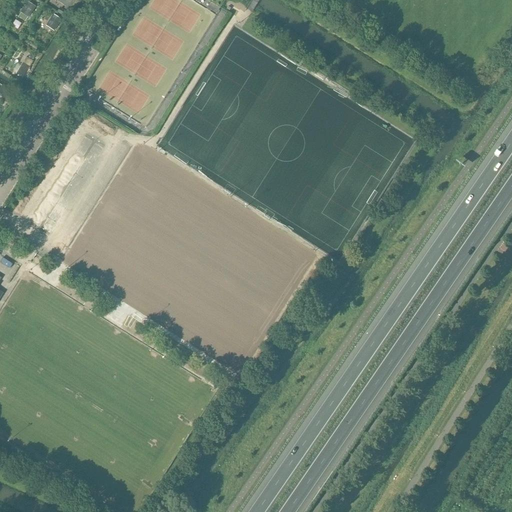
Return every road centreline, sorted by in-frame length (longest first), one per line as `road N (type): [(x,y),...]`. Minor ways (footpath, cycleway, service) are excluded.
road 1 (trunk): [(511,141),(257,511)]
road 2 (trunk): [(288,511),(511,186)]
road 3 (unclassified): [(0,171),(110,0)]
